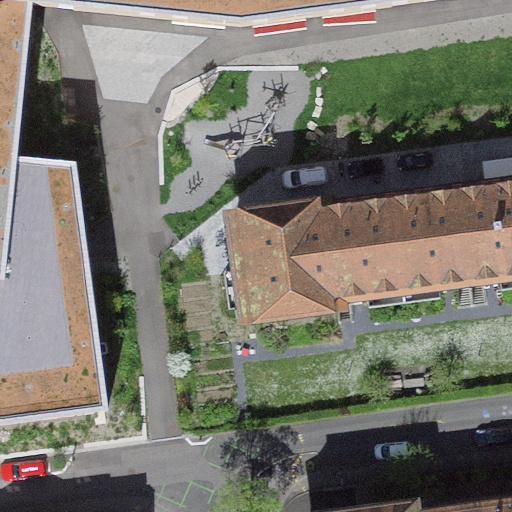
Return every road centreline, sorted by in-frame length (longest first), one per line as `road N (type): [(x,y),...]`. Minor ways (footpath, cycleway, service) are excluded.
road 1 (residential): [(199,458),(511,418)]
road 2 (residential): [(0,485),(199,458)]
